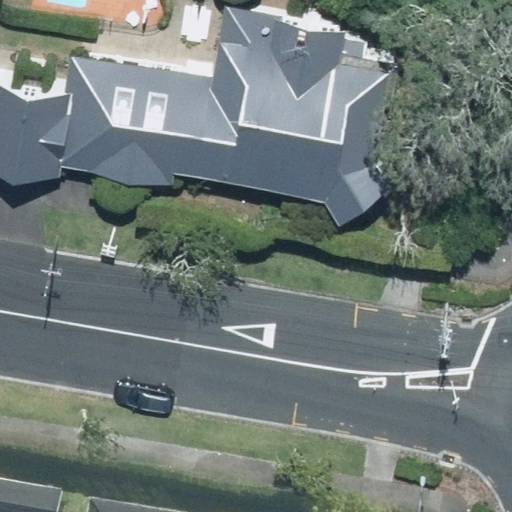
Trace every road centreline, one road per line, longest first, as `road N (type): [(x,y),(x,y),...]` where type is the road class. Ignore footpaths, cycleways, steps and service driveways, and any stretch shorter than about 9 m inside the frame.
road 1 (tertiary): [(0,308),(293,358)]
road 2 (tertiary): [(511,432),(293,358)]
road 3 (tertiary): [(293,358),(511,351)]
